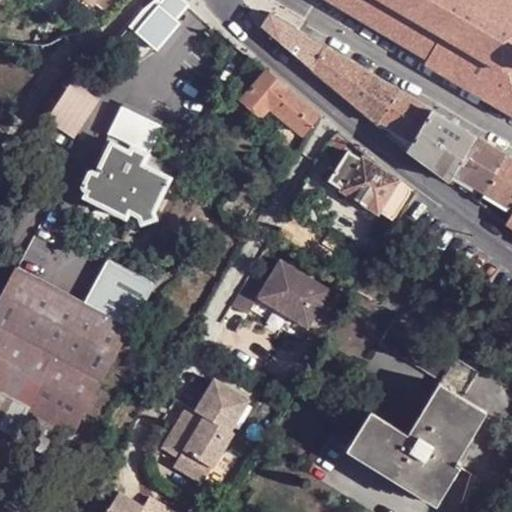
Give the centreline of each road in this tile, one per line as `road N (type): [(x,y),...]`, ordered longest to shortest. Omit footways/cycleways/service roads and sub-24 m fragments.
road 1 (tertiary): [(511,247),(367,136),(213,0)]
road 2 (residential): [(511,132),(286,0)]
